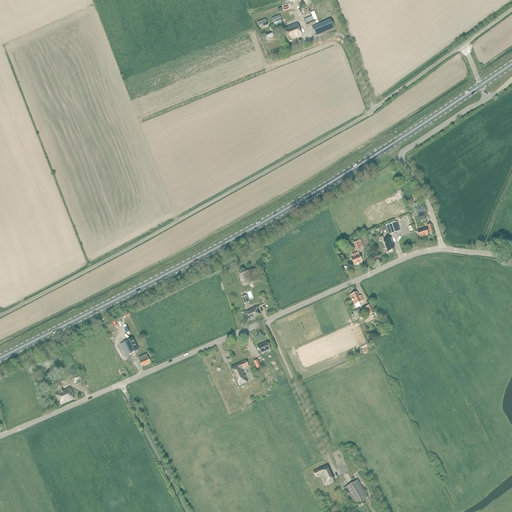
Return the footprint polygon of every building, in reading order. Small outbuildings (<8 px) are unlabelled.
[(312,17),(304,20),(307,28),(319,23),(314,11),(310,13),(312,17)] [(330,19),(312,27),(316,36),(334,29),(330,19)] [(272,32),(284,28),(281,20),(274,23),(275,23),(271,24),(272,26),(270,27),(272,32)] [(302,36),(298,24),(298,23),(298,24),(284,28),(286,32),(283,33),(286,43),(293,41),(292,39),(302,36)] [(424,212),(425,211),(423,206),(416,208),(420,221),(426,220),(424,212)] [(397,222),(395,222),(394,220),(388,222),(389,225),(386,225),(388,230),(389,235),(400,231),(397,222)] [(430,234),(433,233),(431,225),(428,226),(429,230),(426,231),(426,229),(417,231),(419,238),(428,235),(427,234),(430,233),(430,234)] [(361,250),(360,249),(364,247),(361,241),(360,239),(355,241),(356,243),(354,243),(357,251),(361,250)] [(390,239),(383,241),(387,252),(389,252),(390,252),(392,251),(392,250),(394,250),(390,239)] [(354,266),(362,262),(358,252),(352,255),(353,258),(351,258),(354,266)] [(244,286),(258,281),(254,269),(240,274),(244,286)] [(351,296),(355,305),(363,301),(361,296),(359,297),(357,293),(351,296)] [(364,308),(368,316),(375,313),(371,305),(364,308)] [(254,317),(260,315),(257,307),(243,314),(246,322),(254,319),(254,317)] [(127,356),(139,350),(133,338),(121,344),(127,356)] [(261,354),(270,350),(267,342),(257,347),(261,354)] [(140,362),(142,367),(150,363),(148,358),(146,359),(144,355),(139,358),(139,359),(140,362)] [(246,361),(231,368),(239,386),(247,382),(245,378),(246,377),(245,376),(245,377),(241,369),(248,366),(246,361)] [(50,377),(55,375),(51,364),(46,366),(50,377)] [(70,388),(55,395),(60,406),(74,400),(72,397),(74,396),(70,388)] [(316,478),(321,476),(325,486),(334,482),(326,466),(318,470),(313,472),(316,478)] [(354,505),(368,497),(358,480),(344,488),(354,505)]
